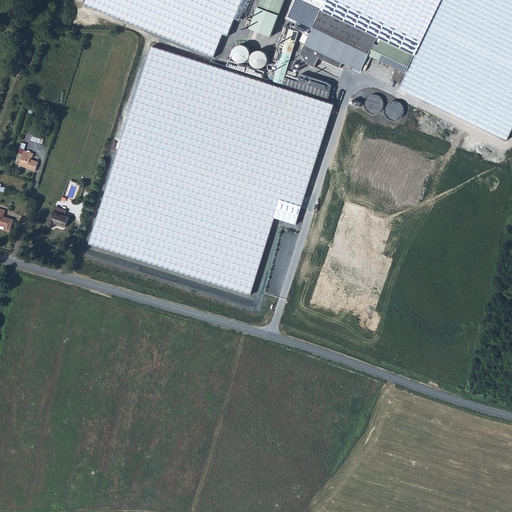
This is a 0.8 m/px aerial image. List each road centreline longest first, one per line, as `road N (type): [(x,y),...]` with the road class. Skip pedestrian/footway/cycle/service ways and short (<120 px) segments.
road 1 (secondary): [(11,262),(269,335)]
road 2 (unclassified): [(269,335),(349,86)]
road 3 (secondary): [(269,335),(511,415)]
road 4 (track): [(243,327),(194,511)]
